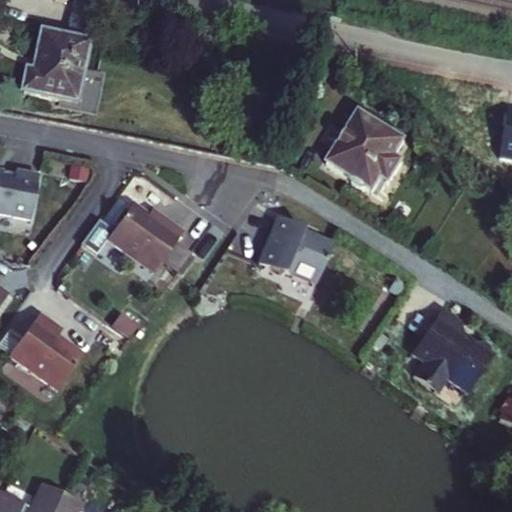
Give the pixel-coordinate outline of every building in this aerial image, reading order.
[(44,46),(35,86),(29,85),(24,106),(79,118),(92,56),(44,46)] [(413,149),(369,125),(341,177),(360,187),(360,192),(374,199),(380,197),(385,199),(392,185),(400,189),(409,172),(402,168),(413,149)] [(5,187),(0,186),(0,228),(31,236),(41,193),(17,187),(16,193),(5,191),(5,187)] [(136,220),(109,254),(156,289),(186,249),(164,233),(160,238),(151,231),(136,220)] [(155,226),(151,231),(160,238),(164,233),(155,226)] [(319,253),(318,255),(306,250),(308,244),(283,233),(271,259),(278,262),(269,282),(288,290),(290,286),(320,298),(337,259),(322,253),(322,252),(319,253)] [(271,259),(262,279),(269,282),(278,262),(271,259)] [(445,325),(414,369),(426,378),(417,393),(440,409),(450,395),(471,409),(497,371),(494,369),(492,362),(486,358),(479,359),(475,356),(473,357),(467,353),(464,339),(445,325)] [(39,329),(9,370),(57,406),(83,371),(57,352),(61,346),(39,329)] [(511,442),(511,414),(503,427),(507,430),(502,436),(511,442)] [(79,511),(39,492),(29,511),(79,511)] [(19,511),(21,510),(0,500),(0,511),(19,511)]
